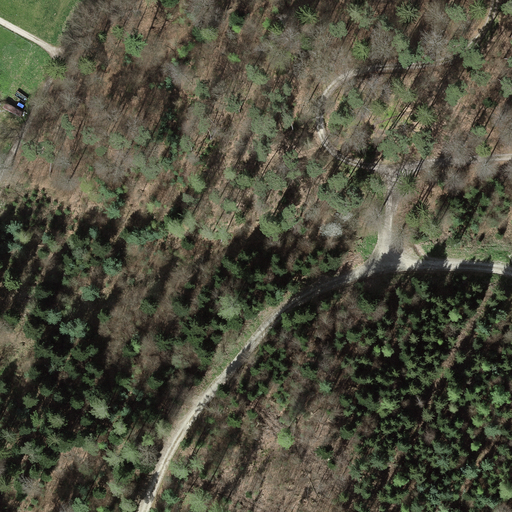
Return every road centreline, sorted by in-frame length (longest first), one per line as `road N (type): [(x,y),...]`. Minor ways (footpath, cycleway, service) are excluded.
road 1 (track): [(511,271),(387,261),(387,170),(339,157),(319,119),(340,78),(456,55),(484,29),(495,0)]
road 2 (track): [(387,261),(299,300),(263,330),(194,411),(139,511)]
road 3 (track): [(92,0),(0,173)]
road 4 (track): [(387,170),(511,154)]
